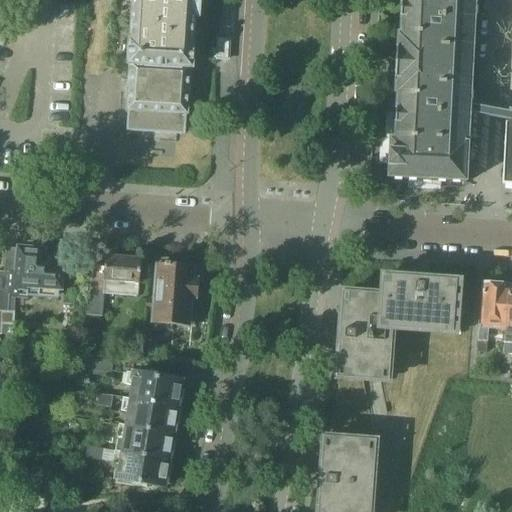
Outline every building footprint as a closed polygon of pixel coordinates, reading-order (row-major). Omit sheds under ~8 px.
[(130,0),(128,40),(127,40),(125,68),(128,68),(189,69),(192,69),(193,46),(192,46),(193,18),(197,18),(198,0),(130,0)] [(400,0),(399,34),(396,34),(395,49),(394,80),(393,95),(395,95),(393,140),(389,140),(388,147),(387,169),(387,179),(466,183),(475,0),(400,0)] [(218,50),(216,50),(213,50),(213,54),(217,54),(216,57),(225,57),(226,41),(219,41),(218,50)] [(187,115),(189,69),(128,68),(125,112),(129,112),(128,131),(184,135),(185,115),(187,115)] [(511,125),(505,125),(502,185),(511,185),(511,125)] [(0,337),(0,338),(15,326),(16,313),(8,312),(9,298),(27,299),(27,297),(58,299),(59,289),(60,290),(62,268),(57,268),(58,255),(55,252),(5,248),(4,273),(0,272),(0,337)] [(91,265),(87,313),(87,316),(102,318),(104,294),(137,297),(140,258),(105,256),(104,266),(91,265)] [(178,262),(158,260),(155,298),(154,310),(153,313),(153,329),(171,331),(171,325),(193,327),(197,282),(200,283),(201,270),(177,268),(178,262)] [(409,280),(409,279),(383,277),(381,295),(342,292),(340,325),(340,333),(337,332),(336,342),(339,342),(339,346),(338,346),(336,379),(372,382),(388,383),(392,331),(459,335),(463,283),(430,280),(429,281),(423,281),(423,278),(413,277),(413,280),(409,280)] [(506,313),(509,288),(509,286),(482,284),(477,353),(486,353),(487,331),(504,332),(506,313)] [(506,313),(504,332),(502,354),(511,355),(511,288),(509,288),(506,313)] [(154,310),(155,298),(146,297),(145,309),(154,310)] [(76,358),(75,373),(111,377),(113,361),(76,358)] [(128,399),(176,407),(181,378),(168,376),(168,379),(133,373),(132,382),(130,381),(128,399)] [(93,405),(110,408),(112,396),(95,393),(93,405)] [(176,407),(128,399),(123,398),(121,411),(125,412),(123,426),(172,434),(176,407)] [(119,425),(114,451),(168,460),(172,434),(123,426),(119,425)] [(317,511),(370,511),(376,442),(323,438),(321,471),(322,471),(321,478),(318,478),(317,488),(320,488),(320,492),(319,492),(317,511)] [(168,460),(114,451),(86,446),(84,458),(112,463),(111,464),(117,465),(116,472),(117,472),(115,483),(138,486),(139,483),(163,487),(168,460)] [(71,495),(71,494),(74,477),(48,472),(44,490),(71,495)]
